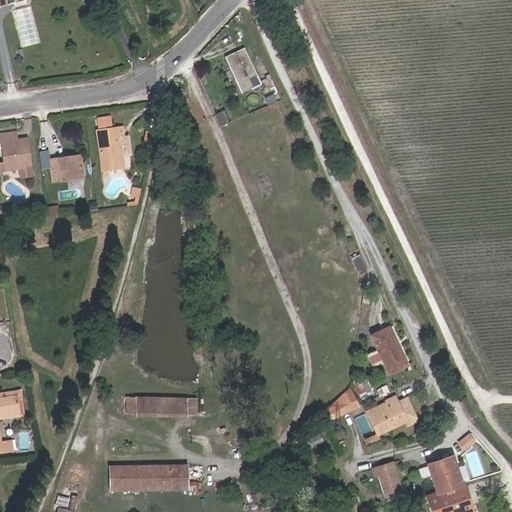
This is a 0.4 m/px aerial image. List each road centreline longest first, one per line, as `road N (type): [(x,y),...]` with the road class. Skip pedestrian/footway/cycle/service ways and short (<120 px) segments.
road 1 (track): [(85,398),(113,421),(231,460),(288,435),(305,394),(309,357),(300,329),(179,55)]
road 2 (track): [(288,0),(488,415),(511,444)]
road 3 (residential): [(232,0),(146,81),(0,108)]
